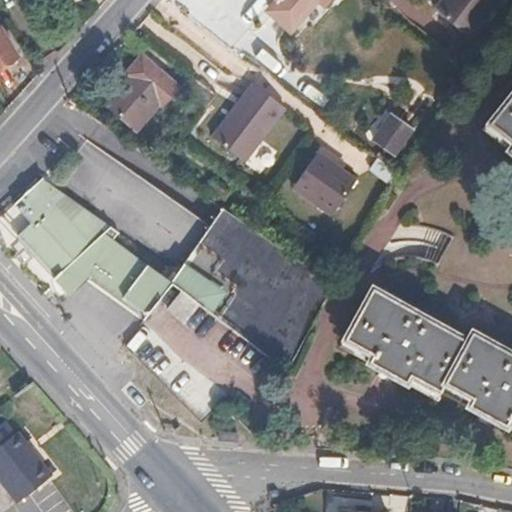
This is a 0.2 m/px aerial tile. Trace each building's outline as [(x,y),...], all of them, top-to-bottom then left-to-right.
[(326,0),(275,0),(276,1),(269,10),(289,28),(313,0),(319,0),(324,3),(326,0)] [(470,34),(496,0),(441,0),(435,8),(470,34)] [(0,68),(17,57),(0,28),(0,68)] [(178,88),(143,56),(128,72),(129,75),(104,102),(136,131),(160,104),(163,106),(178,88)] [(244,161),(285,107),(255,83),(251,82),(211,135),(244,161)] [(511,88),(486,121),(511,142),(507,148),(511,152),(511,88)] [(393,154),(411,128),(393,115),(374,140),(393,154)] [(344,162),(333,155),(321,146),(292,187),(329,213),(353,178),(340,169),(344,162)] [(95,239),(109,226),(62,194),(49,185),(46,189),(43,184),(39,179),(13,203),(30,221),(17,234),(28,246),(57,278),(62,273),(73,283),(86,272),(121,296),(147,314),(156,302),(171,282),(145,262),(111,235),(102,246),(95,239)] [(332,283),(224,208),(218,217),(211,227),(208,231),(171,282),(181,290),(168,307),(185,320),(198,303),(272,359),(287,371),(318,310),(332,283)] [(511,352),(471,330),(466,338),(371,287),(342,339),(372,355),(366,364),(406,385),(411,376),(439,392),(444,383),(472,398),(468,405),(507,427),(511,419),(511,352)] [(51,481),(16,436),(12,440),(3,428),(0,430),(0,485),(18,508),(27,501),(51,481)]
